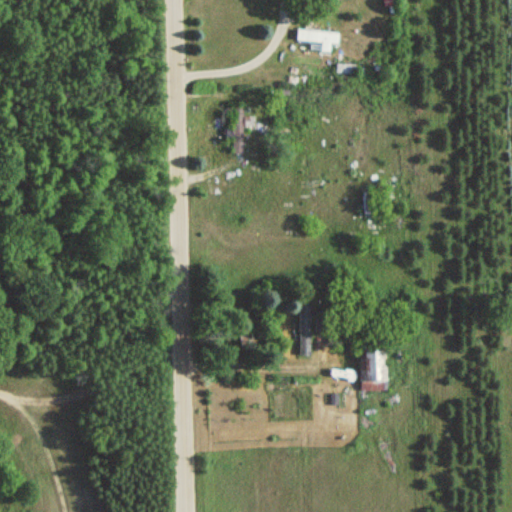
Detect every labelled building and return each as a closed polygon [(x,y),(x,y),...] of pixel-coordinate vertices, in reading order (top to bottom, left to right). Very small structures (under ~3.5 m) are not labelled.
[(335,31),(293,29),(292,41),(318,43),(318,51),(326,52),(326,44),(334,45),(335,31)] [(350,64),(334,64),(334,72),(350,72),(350,64)] [(241,117),(240,117),(240,105),(229,105),(229,153),(241,153),(241,117)] [(309,354),(309,301),(297,301),(297,354),(309,354)] [(356,390),(383,390),(383,350),(356,350),(356,390)]
